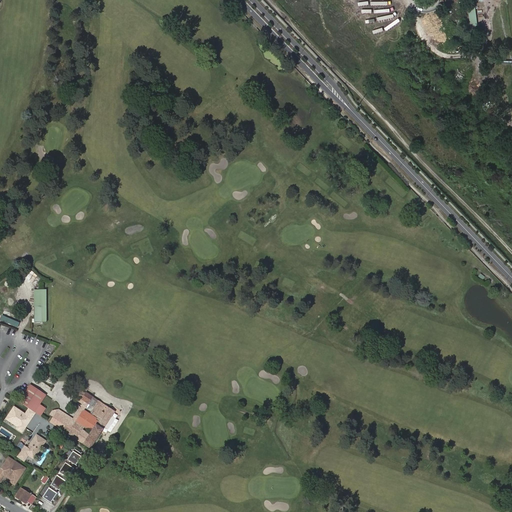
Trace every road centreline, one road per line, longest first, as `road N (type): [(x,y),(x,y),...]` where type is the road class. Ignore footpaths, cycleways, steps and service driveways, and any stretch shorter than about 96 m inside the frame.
road 1 (tertiary): [(245,0),(511,277)]
road 2 (residential): [(53,511),(125,409)]
